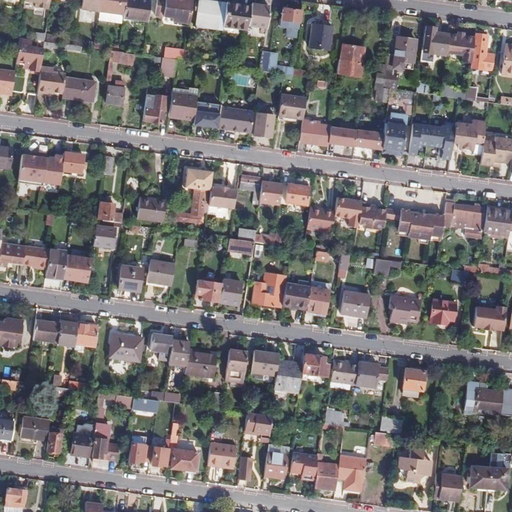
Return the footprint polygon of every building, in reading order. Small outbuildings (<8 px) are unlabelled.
[(21,0),(21,4),(32,6),(31,10),(45,12),(47,1),(46,0),(21,0)] [(78,0),(78,4),(77,12),(95,15),(97,0),(78,0)] [(147,2),(126,0),(122,0),(119,20),(144,24),(147,2)] [(186,26),(189,2),(180,1),(180,2),(173,1),(173,0),(156,0),(154,18),(170,20),(170,24),(186,26)] [(219,25),(222,5),(195,2),(192,27),(218,30),(219,25)] [(247,6),(222,3),(222,5),(219,25),(244,28),(245,27),(247,6)] [(265,9),(247,6),(245,27),(264,30),(266,17),(264,17),(265,9)] [(296,28),(298,13),(279,11),(277,29),(284,30),(284,26),(296,28)] [(325,51),(328,28),(308,25),(305,48),(325,51)] [(400,35),(415,38),(417,30),(402,27),(400,35)] [(433,29),(421,28),(416,60),(428,62),(430,53),(443,55),(443,52),(445,37),(432,36),(432,34),(433,29)] [(471,35),(470,39),(468,59),(475,60),(476,54),(480,54),(480,60),(490,61),(491,52),(481,50),(483,32),(475,31),(474,35),(471,35)] [(17,34),(0,32),(0,39),(16,41),(17,34)] [(453,37),(445,36),(445,37),(443,52),(456,53),(455,59),(467,60),(468,59),(470,39),(459,38),(460,32),(454,32),(453,37)] [(39,43),(40,35),(32,34),(31,42),(39,43)] [(391,57),(384,56),(382,71),(380,86),(379,89),(387,90),(392,91),(394,73),(391,73),(391,70),(400,71),(400,68),(409,69),(412,41),(393,39),(391,57)] [(28,43),(16,41),(12,67),(27,69),(27,73),(35,74),(36,70),(37,70),(40,54),(40,53),(27,51),(28,43)] [(47,51),(64,53),(65,48),(41,45),(40,53),(40,54),(47,55),(47,51)] [(115,48),(91,45),(90,51),(106,53),(114,54),(115,48)] [(173,77),(178,49),(164,47),(159,75),(173,77)] [(336,65),(335,65),(333,76),(357,79),(361,48),(356,47),(356,48),(338,47),(336,65)] [(511,78),(511,48),(501,47),(497,77),(511,78)] [(114,54),(106,53),(101,88),(105,88),(102,104),(118,106),(120,86),(106,84),(109,63),(129,65),(130,56),(114,54)] [(264,66),(263,74),(279,76),(290,77),(291,69),(271,67),(273,54),(266,53),(265,60),(264,66)] [(226,69),(239,70),(240,65),(227,63),(227,59),(217,58),(216,65),(226,67),(226,69)] [(264,66),(265,60),(257,59),(256,73),(263,74),(264,66)] [(214,67),(201,66),(200,73),(220,75),(221,68),(214,67)] [(58,96),(61,81),(61,77),(49,76),(49,72),(37,70),(34,96),(43,97),(43,95),(48,95),(58,96)] [(0,73),(0,97),(8,99),(11,75),(0,73)] [(23,79),(13,79),(13,91),(23,90),(23,79)] [(58,96),(58,101),(89,105),(91,85),(61,81),(58,96)] [(270,114),(275,85),(260,83),(255,111),(270,114)] [(413,83),(412,93),(437,97),(439,86),(413,83)] [(458,99),(462,100),(464,87),(439,83),(439,86),(437,97),(454,99),(458,99)] [(485,103),(487,88),(464,85),(464,87),(462,100),(467,100),(485,103)] [(165,117),(190,120),(192,104),(193,97),(168,93),(165,117)] [(277,96),(274,117),(299,121),(301,99),(277,96)] [(502,105),(511,106),(511,101),(509,101),(510,98),(498,97),(497,104),(502,105)] [(142,98),(139,124),(156,126),(160,100),(142,98)] [(485,103),(467,100),(467,107),(484,109),(485,103)] [(217,107),(192,104),(190,120),(189,127),(197,128),(197,130),(212,132),(213,130),(214,131),(214,128),(217,110),(217,107)] [(502,105),(497,104),(493,104),(492,112),(502,113),(502,105)] [(225,132),(246,135),(249,114),(217,110),(214,128),(225,129),(225,132)] [(267,140),(270,115),(255,113),(251,137),(267,140)] [(378,151),(378,154),(398,156),(399,151),(405,152),(408,124),(409,117),(384,113),(381,135),(378,151)] [(307,145),(324,147),(325,145),(327,129),(327,128),(315,126),(315,122),(309,122),(309,125),(298,124),(296,139),(308,140),(307,145)] [(470,142),(479,143),(479,142),(482,123),(467,122),(467,126),(451,124),(448,141),(455,141),(454,148),(469,149),(470,142)] [(425,127),(423,145),(439,147),(438,150),(439,150),(438,158),(446,159),(447,150),(448,141),(451,124),(441,123),(440,126),(438,126),(437,128),(425,127)] [(423,145),(425,127),(408,124),(405,152),(404,153),(413,155),(414,144),(423,145)] [(354,132),(327,129),(325,145),(351,149),(352,148),(354,132)] [(354,132),(352,148),(378,151),(381,135),(354,132)] [(490,144),(479,142),(479,143),(478,153),(476,165),(488,167),(488,162),(497,163),(506,165),(509,142),(503,141),(503,138),(491,136),(490,144)] [(468,151),(478,153),(479,143),(470,142),(469,149),(468,151)] [(9,152),(0,151),(0,171),(6,172),(9,152)] [(80,159),(60,156),(60,159),(58,174),(77,176),(77,174),(80,175),(82,163),(79,162),(80,159)] [(40,186),(43,162),(44,158),(35,157),(34,160),(32,160),(27,159),(19,158),(16,182),(28,184),(28,188),(39,190),(39,186),(40,186)] [(56,188),(58,174),(60,159),(52,158),(51,163),(43,162),(40,186),(56,188)] [(108,176),(111,161),(104,160),(101,175),(108,176)] [(135,191),(139,164),(129,163),(125,189),(135,191)] [(208,187),(210,173),(201,172),(199,186),(208,187)] [(255,194),(256,180),(239,178),(237,191),(255,194)] [(303,207),(305,185),(285,182),(282,203),(303,207)] [(278,187),(259,183),(258,191),(278,194),(278,187)] [(230,211),(233,193),(225,191),(225,190),(216,189),(216,190),(208,190),(205,208),(230,211)] [(199,219),(202,194),(192,193),(188,217),(180,217),(179,224),(196,225),(197,219),(199,219)] [(334,200),(333,213),(331,228),(355,231),(355,230),(356,227),(358,208),(359,203),(334,200)] [(159,225),(162,205),(138,201),(135,222),(159,225)] [(451,201),(443,201),(441,217),(441,220),(462,223),(463,218),(472,219),(472,224),(472,227),(478,228),(480,209),(451,205),(451,201)] [(119,227),(120,218),(111,217),(112,209),(96,207),(94,224),(119,227)] [(382,220),(383,211),(374,210),(374,208),(368,207),(367,209),(358,208),(356,227),(381,229),(382,220)] [(333,213),(308,209),(305,231),(330,234),(331,228),(333,213)] [(509,213),(484,210),(481,229),(506,232),(506,230),(509,213)] [(391,212),(383,211),(382,220),(390,221),(391,212)] [(405,231),(407,214),(406,214),(406,211),(398,211),(397,213),(396,222),(396,230),(405,231)] [(441,220),(441,217),(432,215),(431,217),(423,216),(422,225),(415,224),(415,215),(407,214),(405,231),(405,236),(417,238),(426,239),(427,239),(428,234),(439,235),(441,220)] [(422,225),(423,216),(415,215),(415,224),(422,225)] [(62,229),(50,228),(47,249),(51,250),(52,243),(63,245),(64,238),(61,238),(62,229)] [(113,231),(93,229),(90,249),(110,251),(113,231)] [(271,240),(252,237),(251,244),(271,247),(271,240)] [(251,244),(226,241),(225,252),(249,255),(251,244)] [(195,250),(196,244),(183,242),(182,249),(195,250)] [(0,269),(4,270),(5,266),(19,268),(21,250),(0,247),(0,269)] [(21,250),(19,268),(33,270),(33,271),(42,272),(45,253),(21,250)] [(324,254),(313,252),(312,261),(323,262),(324,254)] [(60,286),(60,283),(64,260),(64,256),(45,253),(42,272),(41,283),(60,286)] [(337,255),(335,271),(345,272),(347,257),(337,255)] [(60,283),(85,286),(88,263),(64,260),(60,283)] [(372,260),(370,274),(384,276),(385,270),(395,272),(396,263),(376,261),(372,260)] [(145,285),(169,289),(172,266),(148,262),(145,285)] [(477,271),(490,273),(491,266),(478,264),(477,271)] [(137,295),(139,273),(120,271),(117,293),(137,295)] [(452,284),(466,286),(467,280),(468,272),(453,271),(452,284)] [(476,274),(468,272),(467,280),(475,281),(476,274)] [(248,309),(277,314),(278,309),(281,286),(282,281),(260,278),(258,289),(251,288),(248,309)] [(220,286),(217,305),(236,307),(239,284),(220,282),(220,286)] [(198,302),(217,305),(220,286),(198,283),(196,297),(198,297),(198,302)] [(304,312),(307,293),(308,289),(281,286),(278,309),(304,312)] [(304,312),(304,317),(323,319),(325,296),(307,293),(304,312)] [(341,315),(364,319),(367,296),(344,293),(341,315)] [(401,322),(405,322),(416,323),(419,301),(388,298),(387,304),(387,309),(390,309),(389,318),(388,323),(399,324),(399,321),(401,322)] [(456,304),(432,301),(430,323),(437,324),(438,327),(441,329),(445,329),(447,326),(448,321),(453,321),(456,304)] [(501,331),(504,308),(496,307),(496,310),(476,308),(473,327),(483,329),(483,331),(492,332),(492,330),(501,331)] [(2,324),(0,323),(0,348),(0,349),(0,350),(0,353),(2,356),(7,357),(10,354),(11,351),(15,351),(15,347),(16,338),(19,338),(20,324),(8,323),(8,325),(2,324)] [(58,328),(34,325),(31,343),(55,346),(58,328)] [(58,326),(58,328),(55,346),(55,349),(72,351),(72,348),(75,328),(58,326)] [(93,351),(96,331),(75,328),(72,348),(93,351)] [(147,353),(157,354),(156,363),(166,364),(167,356),(169,343),(170,340),(150,337),(147,353)] [(138,342),(110,338),(107,361),(135,365),(138,342)] [(186,352),(187,345),(169,343),(167,356),(166,364),(166,368),(183,370),(186,352)] [(214,356),(186,352),(183,370),(182,377),(210,381),(214,356)] [(245,354),(227,352),(222,383),(241,385),(245,354)] [(277,358),(252,354),(250,372),(274,375),(276,363),(277,358)] [(322,360),(302,357),(301,366),(299,376),(324,379),(326,368),(322,367),(322,360)] [(354,386),(356,364),(349,363),(349,364),(331,362),(329,383),(354,386)] [(276,363),(274,375),(272,393),(297,396),(299,376),(301,366),(291,365),(291,367),(285,367),(286,364),(276,363)] [(375,378),(377,368),(377,366),(356,364),(354,386),(374,389),(375,378)] [(386,379),(387,370),(377,368),(375,378),(386,379)] [(419,392),(422,372),(404,370),(402,389),(419,392)] [(59,389),(60,375),(54,374),(52,388),(59,389)] [(468,381),(468,388),(478,390),(479,383),(468,381)] [(14,385),(0,383),(0,391),(13,393),(14,385)] [(478,390),(487,391),(487,384),(479,383),(478,390)] [(75,386),(75,393),(87,395),(88,388),(75,386)] [(475,412),(498,415),(501,393),(487,391),(478,390),(468,388),(464,416),(474,417),(475,412)] [(501,393),(498,415),(511,417),(511,390),(502,389),(501,393)] [(64,395),(73,396),(73,393),(66,392),(63,391),(53,390),(52,397),(64,399),(64,395)] [(174,402),(174,393),(164,393),(163,402),(174,402)] [(218,412),(221,395),(212,394),(209,410),(214,411),(218,412)] [(97,396),(96,403),(106,405),(107,397),(97,396)] [(127,397),(115,397),(115,408),(127,408),(127,397)] [(130,412),(156,415),(157,404),(138,401),(132,400),(130,412)] [(339,415),(325,413),(322,425),(332,426),(338,427),(339,415)] [(246,415),(243,432),(268,436),(270,418),(269,418),(246,415)] [(379,433),(389,434),(391,420),(381,418),(379,433)] [(389,434),(394,435),(398,435),(400,421),(391,420),(389,434)] [(0,441),(9,442),(12,423),(0,421),(0,441)] [(19,442),(45,446),(48,425),(21,422),(19,442)] [(320,425),(295,422),(293,434),(319,437),(319,432),(320,425)] [(168,452),(167,462),(171,462),(170,470),(189,473),(191,453),(175,451),(177,438),(174,438),(176,426),(172,425),(168,452)] [(322,425),(320,425),(319,432),(331,433),(332,426),(322,425)] [(332,426),(331,433),(341,435),(342,428),(338,427),(332,426)] [(93,427),(88,460),(91,460),(91,464),(99,466),(100,461),(104,461),(106,447),(108,429),(93,427)] [(48,455),(59,456),(61,433),(50,431),(48,455)] [(372,442),(392,445),(393,436),(374,433),(372,442)] [(87,460),(89,440),(72,437),(70,457),(87,460)] [(141,464),(143,448),(144,439),(131,437),(130,446),(128,465),(136,466),(136,463),(141,464)] [(222,467),(222,470),(232,471),(236,448),(209,445),(207,465),(222,467)] [(108,447),(107,462),(118,463),(121,449),(108,447)] [(266,455),(286,457),(287,449),(267,447),(266,455)] [(149,465),(151,449),(143,448),(141,464),(149,465)] [(424,451),(410,449),(409,455),(407,457),(400,457),(398,469),(401,470),(400,473),(403,477),(406,478),(406,481),(419,483),(420,478),(424,476),(430,477),(432,462),(422,461),(424,451)] [(168,452),(153,450),(151,468),(160,469),(161,462),(167,463),(167,462),(168,452)] [(291,454),(289,473),(313,477),(316,458),(291,454)] [(489,468),(486,489),(505,492),(508,471),(503,470),(504,456),(491,454),(489,468)] [(266,455),(263,477),(283,479),(286,457),(266,455)] [(335,480),(362,484),(364,461),(338,457),(337,469),(335,480)] [(251,461),(241,460),(238,479),(248,480),(251,461)] [(314,489),(333,492),(335,480),(337,469),(317,466),(314,489)] [(469,487),(486,489),(489,468),(472,466),(469,487)] [(289,473),(288,479),(313,482),(313,477),(289,473)] [(436,474),(432,499),(439,500),(442,475),(436,474)] [(439,500),(458,502),(461,477),(442,475),(439,500)] [(24,495),(5,492),(4,504),(22,506),(24,495)]
